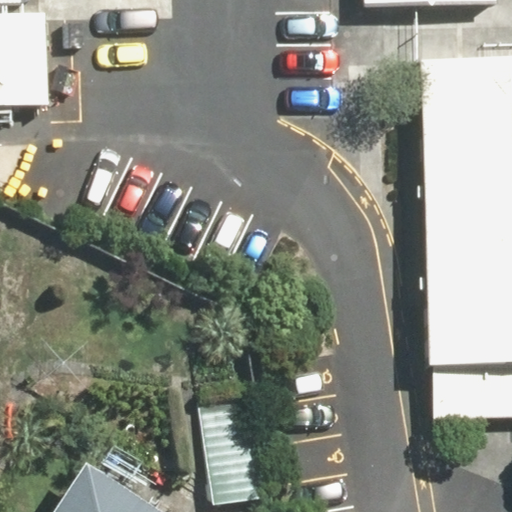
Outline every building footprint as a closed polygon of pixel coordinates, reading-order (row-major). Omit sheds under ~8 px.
[(57,0),(0,0),(0,101),(58,101),(57,0)] [(505,0),(369,0),(370,13),(505,7),(505,0)] [(511,60),(407,64),(421,412),(511,408),(511,60)] [(247,400),(197,405),(208,510),(258,505),(247,400)] [(46,511),(143,511),(77,467),(46,511)]
